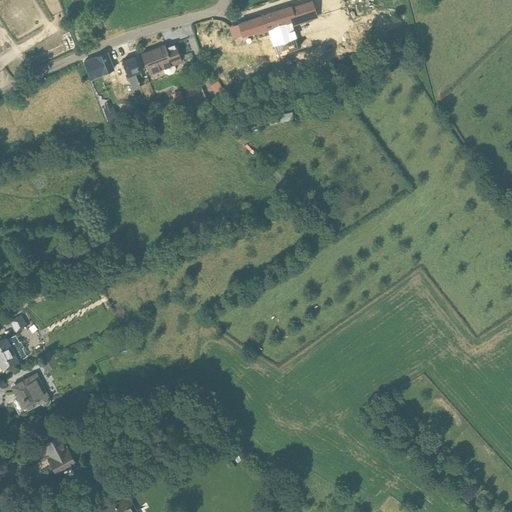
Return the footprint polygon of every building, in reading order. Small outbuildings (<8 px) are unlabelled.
[(311,2),(291,8),(291,6),(232,26),(236,37),(243,35),(243,36),(261,29),(271,58),(299,49),(292,26),(317,18),(311,2)] [(104,12),(80,22),(83,29),(107,20),(104,12)] [(182,62),(179,52),(175,43),(166,46),(165,45),(141,54),(149,74),(182,62)] [(119,83),(111,62),(107,52),(94,57),(101,75),(106,87),(119,83)] [(140,71),(138,66),(135,56),(122,61),(132,89),(140,86),(135,73),(140,71)] [(91,79),(101,75),(94,57),(84,62),(91,79)] [(203,90),(185,97),(191,111),(208,103),(203,90)] [(183,98),(174,101),(177,110),(186,106),(183,98)] [(116,117),(113,108),(108,109),(104,111),(108,120),(116,117)] [(272,123),(296,120),(295,112),(270,116),(272,123)] [(352,199),(352,198),(355,195),(352,191),(349,194),(344,197),(347,202),(352,199)] [(39,264),(27,267),(29,278),(41,276),(39,264)] [(39,290),(41,298),(59,293),(57,285),(39,290)] [(10,321),(16,332),(27,326),(21,315),(10,321)] [(45,329),(37,333),(40,337),(47,333),(45,329)] [(0,364),(3,370),(4,370),(6,374),(13,370),(11,366),(19,362),(19,361),(26,356),(22,348),(23,347),(20,341),(19,342),(15,335),(8,339),(7,337),(0,340),(0,364)] [(51,356),(48,352),(41,356),(43,360),(51,356)] [(45,371),(57,365),(53,356),(41,362),(45,371)] [(50,401),(50,399),(37,373),(11,386),(18,399),(12,402),(19,416),(27,411),(41,404),(42,405),(44,406),(46,406),(48,406),(49,405),(50,403),(50,401)] [(66,469),(75,465),(58,431),(51,435),(42,439),(51,457),(49,458),(57,474),(66,469)] [(103,511),(137,511),(130,497),(103,511)]
